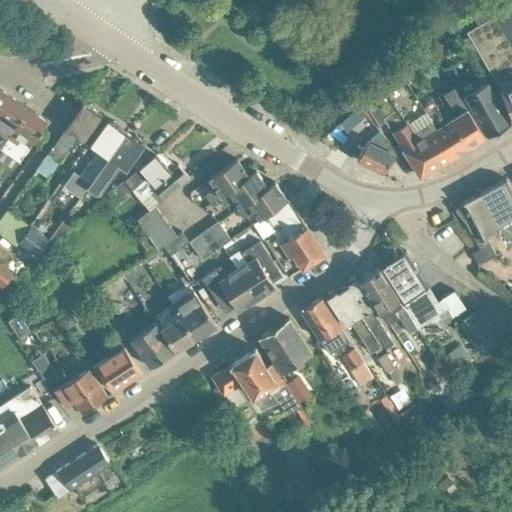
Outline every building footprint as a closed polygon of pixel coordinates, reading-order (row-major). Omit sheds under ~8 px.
[(511,0),(498,0),(471,16),(476,25),(465,32),(468,36),(460,41),(468,54),(476,49),(495,81),(511,70),(511,0)] [(449,157),(419,107),(403,80),(365,102),(378,125),(386,120),(418,176),(449,157)] [(511,123),(501,105),(488,81),(474,89),(475,90),(466,94),(489,135),(511,123)] [(511,117),(511,81),(499,86),(511,117)] [(455,84),(442,92),(445,97),(456,114),(450,118),(467,147),(485,136),(475,119),(455,84)] [(0,109),(10,95),(0,88),(0,109)] [(0,147),(0,148),(28,107),(10,95),(0,109),(0,147)] [(467,147),(450,118),(445,121),(432,100),(419,107),(449,157),(467,147)] [(78,134),(84,139),(102,113),(85,101),(48,152),(60,160),(78,134)] [(19,161),(47,120),(28,107),(0,148),(19,161)] [(357,108),(349,115),(356,123),(364,116),(357,108)] [(90,181),(126,130),(109,118),(91,144),(97,148),(80,174),(90,181)] [(126,169),(144,144),(126,130),(90,181),(86,186),(97,194),(119,164),(126,169)] [(368,141),(357,158),(384,171),(386,168),(395,154),(398,149),(379,130),(368,141)] [(156,204),(160,200),(190,175),(178,162),(175,164),(159,152),(156,152),(124,179),(132,188),(128,192),(145,212),(156,204)] [(249,175),(256,170),(256,169),(248,174),(237,158),(221,169),(208,177),(214,187),(205,193),(210,202),(218,197),(249,175)] [(51,173),(40,164),(32,175),(44,183),(51,173)] [(267,187),(275,182),(275,181),(267,186),(256,170),(249,175),(218,197),(224,205),(233,199),(238,207),(267,187)] [(506,178),(480,192),(496,225),(497,226),(511,238),(511,188),(507,178),(506,178)] [(132,188),(124,179),(112,189),(118,195),(124,190),(127,193),(128,192),(132,188)] [(266,214),(289,199),(288,197),(287,198),(275,182),(267,187),(238,207),(237,209),(242,217),(253,210),(258,219),(266,214)] [(499,230),(496,225),(480,192),(461,203),(462,204),(455,209),(480,248),(490,242),(487,236),(499,230)] [(289,199),(266,214),(275,228),(280,225),(288,237),(281,241),(291,256),(294,254),(303,267),(325,253),(289,199)] [(145,229),(164,215),(156,204),(145,212),(137,218),(145,229)] [(8,209),(0,219),(0,233),(15,245),(30,226),(8,209)] [(258,219),(253,222),(263,236),(275,228),(266,214),(258,219)] [(152,239),(171,224),(164,215),(145,229),(152,239)] [(207,225),(221,244),(231,237),(217,218),(207,225)] [(31,224),(19,240),(37,253),(49,237),(31,224)] [(178,233),(177,233),(171,224),(152,239),(159,247),(164,243),(178,233)] [(212,250),(221,244),(207,225),(198,232),(212,250)] [(171,252),(189,239),(190,238),(182,229),(177,233),(178,233),(164,243),(171,252)] [(203,257),(212,250),(198,232),(190,238),(189,239),(203,257)] [(456,239),(461,250),(473,245),(468,233),(456,239)] [(237,268),(256,298),(275,285),(268,275),(278,268),(259,239),(240,251),(247,261),(237,268)] [(490,242),(480,248),(472,252),(478,263),(496,254),(490,242)] [(378,268),(416,328),(448,306),(454,314),(466,306),(454,288),(438,298),(405,250),(378,268)] [(13,273),(0,261),(0,282),(2,285),(13,273)] [(256,298),(237,268),(227,274),(221,264),(202,276),(220,306),(231,299),(237,309),(256,298)] [(410,332),(416,328),(378,268),(363,278),(377,303),(388,320),(398,314),(410,332)] [(377,303),(363,278),(359,273),(357,275),(355,274),(351,277),(350,279),(341,285),(381,345),(383,344),(385,348),(393,342),(370,308),(377,303)] [(371,351),(381,345),(341,285),(335,289),(333,288),(327,292),(326,296),(345,324),(351,320),(371,351)] [(172,303),(195,337),(215,323),(192,289),(172,303)] [(349,340),(322,296),(301,308),(328,352),(349,340)] [(174,350),(195,337),(172,303),(155,314),(158,319),(155,321),(174,350)] [(495,331),(479,308),(463,319),(478,342),(495,331)] [(67,327),(72,323),(73,315),(70,311),(61,318),(67,327)] [(8,320),(19,336),(29,330),(19,313),(8,320)] [(311,352),(289,316),(258,336),(280,372),(311,352)] [(150,367),(174,350),(155,321),(130,337),(150,367)] [(142,372),(130,355),(117,335),(107,342),(114,352),(94,366),(103,381),(106,379),(114,391),(142,372)] [(256,346),(213,374),(224,391),(224,392),(243,379),(260,405),(261,407),(279,400),(285,409),(288,413),(300,405),(298,401),(299,400),(298,399),(285,379),(282,374),(282,375),(272,359),(267,362),(256,346)] [(373,375),(364,361),(354,347),(341,355),(360,383),(373,375)] [(67,359),(74,369),(87,360),(81,350),(67,359)] [(385,352),(378,357),(386,369),(393,365),(385,352)] [(460,357),(438,369),(447,385),(468,373),(460,357)] [(56,391),(66,406),(74,400),(82,412),(107,395),(90,369),(56,391)] [(285,379),(298,399),(310,391),(297,371),(285,379)] [(209,388),(201,376),(182,388),(190,400),(209,388)] [(434,377),(427,382),(434,392),(441,387),(434,377)] [(13,395),(0,403),(0,465),(58,428),(37,397),(29,385),(13,395)] [(377,438),(396,430),(386,407),(368,415),(377,438)] [(228,411),(217,415),(225,437),(236,433),(228,411)] [(96,441),(45,475),(56,491),(58,495),(73,485),(80,496),(105,479),(98,468),(109,461),(107,458),(98,444),(96,441)]
